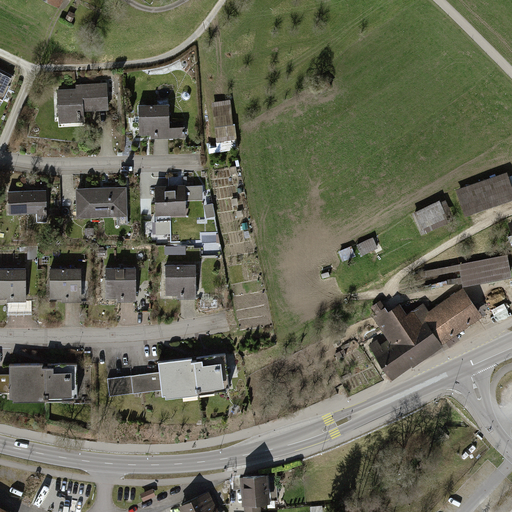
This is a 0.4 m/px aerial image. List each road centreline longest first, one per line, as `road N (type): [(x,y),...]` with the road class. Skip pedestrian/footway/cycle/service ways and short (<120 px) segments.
road 1 (secondary): [(466,367),(331,427),(223,459),(103,463),(0,445)]
road 2 (unknown): [(158,511),(205,485),(397,422),(472,380)]
road 3 (track): [(511,210),(391,287),(400,300),(504,283),(511,293)]
road 4 (track): [(225,0),(199,34),(156,60),(53,67),(0,52)]
road 5 (residential): [(216,323),(131,338),(0,338)]
road 6 (residential): [(0,164),(197,165)]
road 7 (track): [(67,0),(0,151)]
